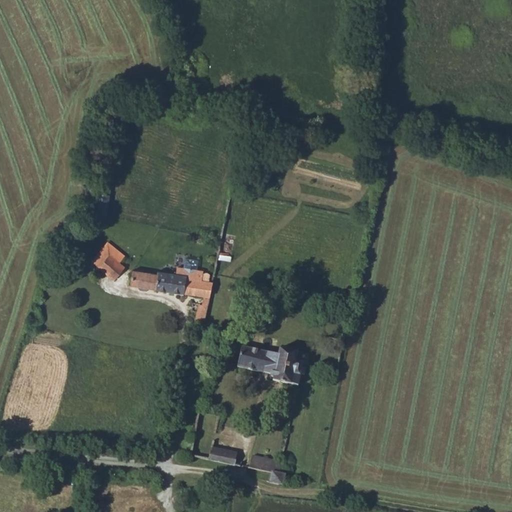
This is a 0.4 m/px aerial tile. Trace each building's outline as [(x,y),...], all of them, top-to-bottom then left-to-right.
[(97,193),(95,211),(108,214),(111,194),(97,193)] [(92,261),(114,279),(124,267),(119,263),(124,256),(107,242),(92,261)] [(203,323),(204,318),(207,305),(212,281),(209,281),(210,275),(207,273),(206,273),(204,273),(203,274),(203,271),(191,270),(177,267),(175,275),(158,272),(158,274),(133,271),(131,285),(204,296),(202,306),(198,306),(195,322),(203,323)] [(215,361),(218,350),(206,347),(204,358),(215,361)] [(242,348),(240,360),(238,367),(275,375),(274,382),(298,387),(302,364),(295,363),(298,353),(295,352),(280,349),(279,355),(242,348)] [(329,376),(336,378),(337,371),(331,370),(329,376)] [(208,460),(235,466),(237,453),(211,447),(208,460)] [(249,468),(262,471),(265,458),(252,456),(249,468)] [(262,471),(271,473),(279,473),(282,462),(265,458),(262,471)] [(271,473),(269,483),(282,485),(285,474),(279,473),(271,473)] [(203,503),(205,494),(182,487),(180,497),(203,503)]
